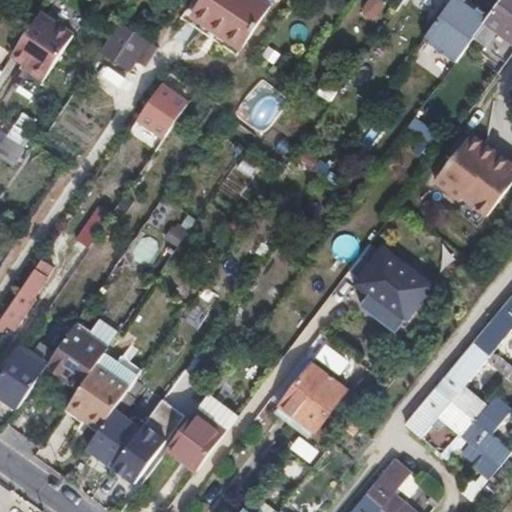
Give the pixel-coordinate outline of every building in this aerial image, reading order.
[(204,23),(219,0),(200,0),(190,13),(204,23)] [(270,4),(262,0),(219,0),(204,23),(241,47),(270,4)] [(383,0),(367,0),(360,15),(375,23),(386,1),(383,0)] [(451,0),(440,15),(453,24),(469,0),(451,0)] [(511,39),(511,0),(498,0),(484,19),(504,33),(511,39)] [(39,13),(12,56),(45,78),(75,34),(39,13)] [(455,25),(453,24),(440,15),(426,35),(441,46),(455,25)] [(120,24),(102,55),(139,76),(157,45),(120,24)] [(504,62),(511,50),(511,39),(504,33),(490,52),(504,62)] [(140,117),(166,135),(187,104),(160,87),(140,117)] [(249,116),(262,127),(279,106),(265,96),(249,116)] [(487,214),(511,179),(511,168),(507,165),(510,161),(470,132),(435,178),(459,198),(463,195),(487,214)] [(6,136),(0,144),(0,156),(12,165),(22,148),(6,136)] [(93,213),(77,241),(92,249),(107,221),(93,213)] [(430,285),(382,248),(355,283),(404,320),(430,285)] [(19,295),(1,324),(15,333),(34,305),(19,295)] [(473,500),(511,451),(494,435),(511,410),(511,407),(499,396),(490,405),(466,384),(488,357),(507,373),(511,370),(491,353),(511,327),(511,296),(406,424),(421,436),(439,417),(459,435),(443,455),(448,459),(466,439),(483,454),(476,463),(481,467),(462,490),(473,500)] [(47,367),(40,378),(56,390),(60,385),(76,397),(83,388),(96,368),(63,344),(47,367)] [(5,373),(0,380),(0,396),(18,409),(40,378),(47,367),(21,349),(5,373)] [(72,403),(68,408),(85,419),(87,416),(93,420),(102,426),(103,425),(113,410),(129,388),(137,377),(106,355),(96,368),(83,388),(76,397),(72,403)] [(348,387),(303,355),(270,398),(315,430),(348,387)] [(56,390),(72,403),(76,397),(60,385),(56,390)] [(197,467),(239,412),(210,391),(195,410),(184,425),(169,445),(197,467)] [(175,421),(184,425),(195,410),(187,404),(175,421)] [(102,426),(88,447),(100,457),(96,463),(106,471),(112,465),(113,466),(139,429),(113,410),(103,425),(102,426)] [(167,440),(144,423),(139,429),(113,466),(134,481),(167,440)] [(292,450),(314,463),(322,451),(300,438),(292,450)] [(419,511),(396,492),(413,473),(396,458),(351,511),(419,511)] [(443,498),(439,495),(430,504),(435,508),(443,498)] [(262,511),(248,501),(239,511),(262,511)]
